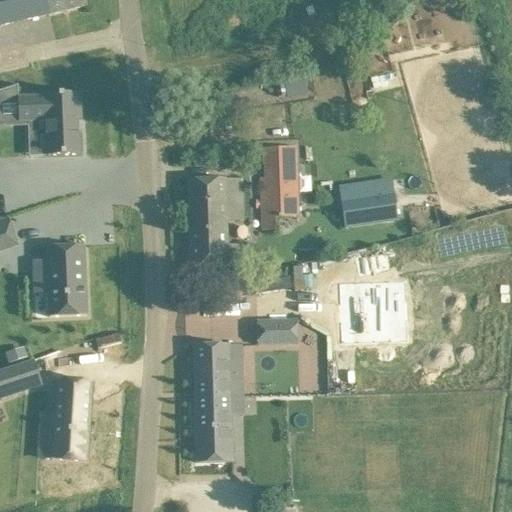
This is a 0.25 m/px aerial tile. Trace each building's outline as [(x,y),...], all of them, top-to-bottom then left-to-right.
[(0,0),(0,24),(67,10),(87,6),(85,0),(0,0)] [(288,83),(285,84),(287,95),(289,95),(302,93),(300,81),(288,83)] [(284,85),(276,87),(278,97),(286,96),(284,85)] [(46,92),(23,93),(24,117),(47,116),(49,152),(83,150),(82,128),(79,128),(79,115),(84,115),(82,88),(46,90),(46,92)] [(109,150),(108,111),(95,111),(96,150),(109,150)] [(297,216),(296,147),(263,150),(264,178),(261,178),(262,231),(274,231),(275,216),(297,216)] [(226,222),(244,221),(242,179),(189,181),(191,269),(211,268),(242,267),(241,245),(227,245),(226,222)] [(352,194),(355,227),(396,223),(393,190),(352,194)] [(49,282),(35,282),(36,304),(50,303),(51,327),(89,326),(85,256),(48,257),(49,282)] [(405,280),(338,282),(340,344),(408,341),(405,280)] [(296,320),(258,321),(258,346),(297,345),(296,320)] [(214,346),(194,346),(195,399),(231,398),(231,377),(242,376),(243,376),(242,346),(230,346),(230,345),(214,346)] [(20,350),(6,354),(10,364),(23,360),(20,350)] [(28,362),(0,371),(0,396),(36,385),(28,362)] [(39,435),(37,472),(80,475),(84,395),(48,393),(46,436),(39,435)] [(233,462),(231,398),(195,399),(197,463),(233,462)] [(490,417),(490,402),(407,404),(407,419),(490,417)]
